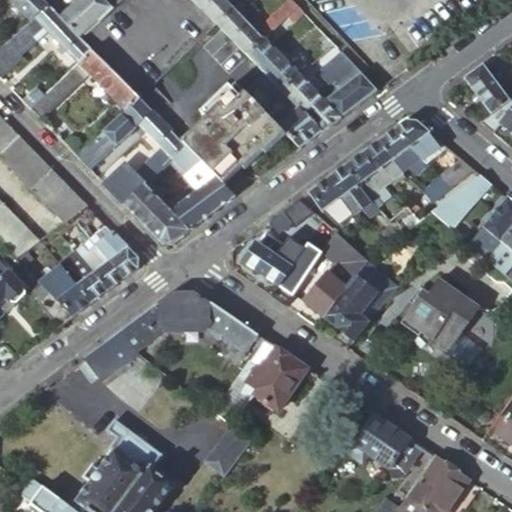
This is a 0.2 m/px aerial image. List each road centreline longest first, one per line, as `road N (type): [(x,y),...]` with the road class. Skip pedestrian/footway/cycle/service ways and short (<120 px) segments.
road 1 (residential): [(184,262),(511,488)]
road 2 (residential): [(184,262),(412,95)]
road 3 (residential): [(0,97),(170,272)]
road 4 (residential): [(0,398),(170,272)]
road 5 (residential): [(511,179),(412,95)]
road 6 (residential): [(412,95),(511,21)]
